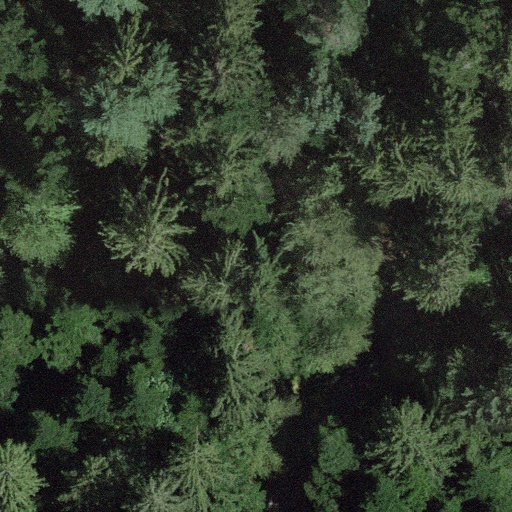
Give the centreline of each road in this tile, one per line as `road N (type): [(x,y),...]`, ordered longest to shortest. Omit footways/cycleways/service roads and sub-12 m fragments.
road 1 (track): [(426,266),(0,53)]
road 2 (track): [(426,266),(338,389),(267,511)]
road 3 (track): [(511,178),(426,266)]
